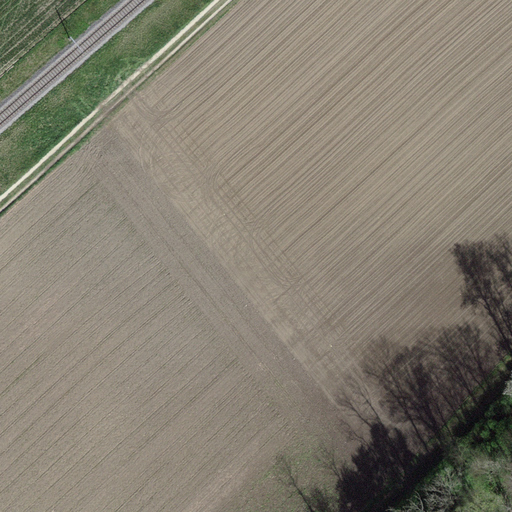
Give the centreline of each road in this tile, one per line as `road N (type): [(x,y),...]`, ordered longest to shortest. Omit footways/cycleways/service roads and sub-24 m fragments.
road 1 (track): [(236,0),(0,213)]
road 2 (track): [(511,366),(375,511)]
